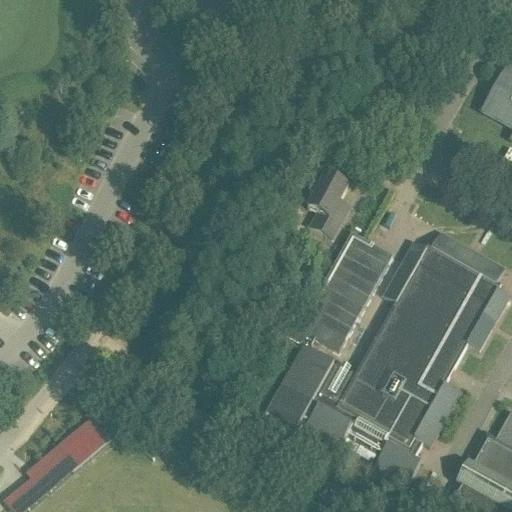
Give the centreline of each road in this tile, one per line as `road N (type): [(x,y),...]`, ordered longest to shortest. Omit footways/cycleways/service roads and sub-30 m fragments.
road 1 (unclassified): [(0,465),(101,338),(332,0)]
road 2 (unknown): [(0,369),(57,303),(163,80)]
